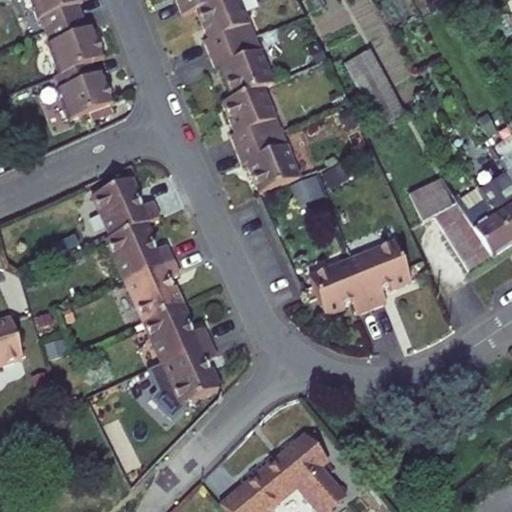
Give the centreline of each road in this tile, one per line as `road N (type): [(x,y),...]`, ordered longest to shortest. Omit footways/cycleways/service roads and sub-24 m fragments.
road 1 (residential): [(291,361),(261,322),(173,126)]
road 2 (residential): [(291,361),(345,377),(407,378),(511,320)]
road 3 (residential): [(173,126),(0,201)]
road 4 (residential): [(168,481),(291,361)]
road 5 (residential): [(173,126),(125,0)]
